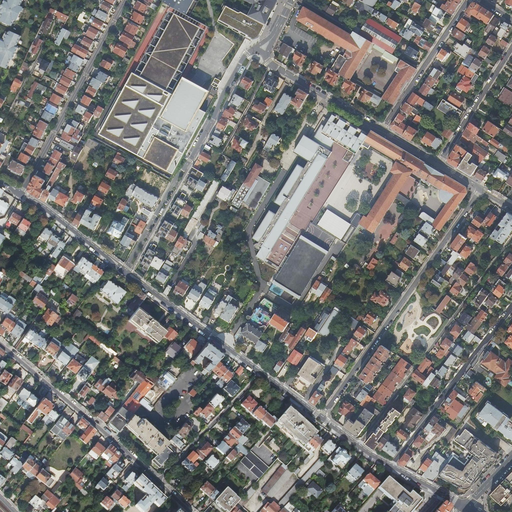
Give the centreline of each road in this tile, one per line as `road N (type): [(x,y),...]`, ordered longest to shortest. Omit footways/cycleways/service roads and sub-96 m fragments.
road 1 (residential): [(479,189),(320,417)]
road 2 (residential): [(250,51),(125,270)]
road 3 (residential): [(20,195),(126,0)]
road 4 (residential): [(157,481),(0,343)]
road 5 (residential): [(391,466),(511,308)]
road 6 (residential): [(125,270),(261,372)]
road 7 (residential): [(467,0),(381,130)]
road 8 (residential): [(261,372),(157,481)]
road 9 (residential): [(438,163),(511,47)]
road 10 (residential): [(381,130),(268,59)]
road 11 (residential): [(20,195),(125,270)]
